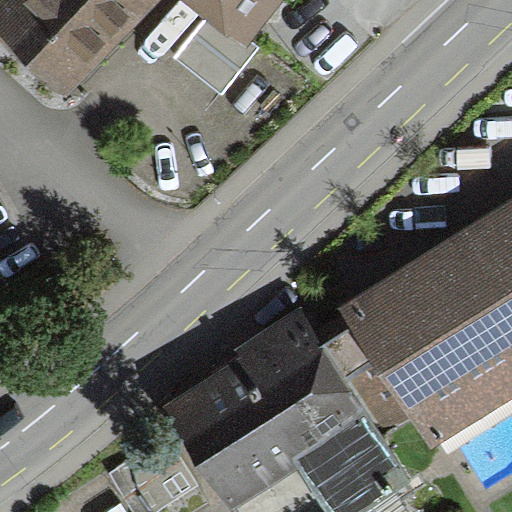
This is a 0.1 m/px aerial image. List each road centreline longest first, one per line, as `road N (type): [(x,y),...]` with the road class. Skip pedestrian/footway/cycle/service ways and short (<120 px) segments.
road 1 (secondary): [(173,303),(497,0)]
road 2 (residential): [(173,303),(0,106)]
road 3 (secondary): [(0,453),(42,426),(173,303)]
